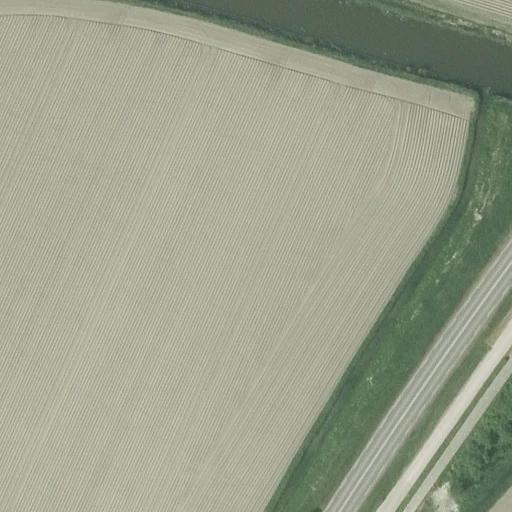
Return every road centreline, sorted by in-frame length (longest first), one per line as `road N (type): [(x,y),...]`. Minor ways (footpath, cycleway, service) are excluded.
road 1 (primary): [(338,511),(511,262)]
road 2 (unclassified): [(384,511),(511,331)]
